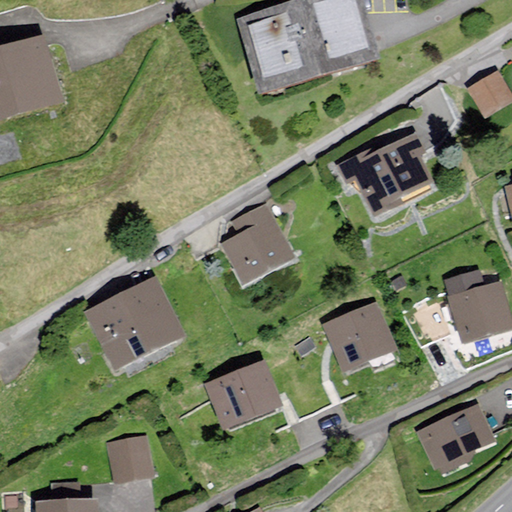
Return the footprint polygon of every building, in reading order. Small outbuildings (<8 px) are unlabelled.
[(374,74),(356,0),(355,0),(241,28),(259,102),(374,74)] [(0,115),(61,96),(42,37),(0,50),(0,115)] [(511,105),(511,99),(500,76),(470,91),(484,119),(511,105)] [(427,160),(420,140),(343,170),(350,190),(357,188),(371,224),(399,214),(396,205),(430,192),(419,163),(427,160)] [(292,259),(268,204),(235,219),(241,232),(223,241),(241,282),(292,259)] [(181,333),(155,280),(90,312),(117,366),(181,333)] [(511,325),(499,284),(453,298),(465,339),(511,325)] [(392,349),(375,305),(330,323),(347,366),(392,349)] [(278,404),(263,364),(211,385),(227,424),(278,404)] [(478,407),(420,430),(435,468),(442,465),(444,470),(472,458),(469,449),(492,440),(478,407)] [(152,474),(145,439),(110,445),(117,481),(152,474)] [(97,511),(97,501),(40,502),(40,511),(97,511)]
